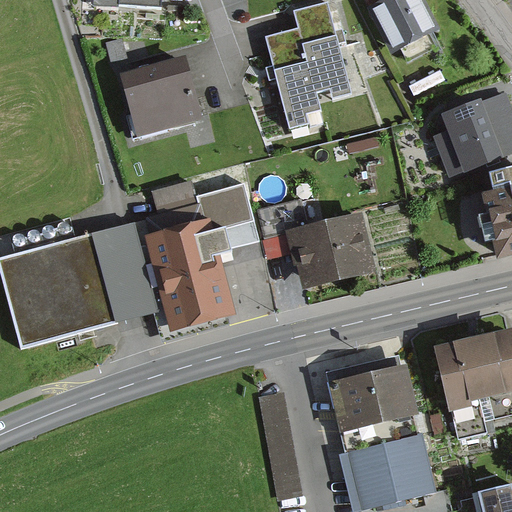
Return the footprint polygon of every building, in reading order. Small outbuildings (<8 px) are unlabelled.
[(363,0),(368,10),(387,0),(363,0)] [(422,0),(387,0),(368,10),(392,57),(439,33),(422,0)] [(299,31),(316,95),(330,92),(333,102),(353,97),(328,4),(294,13),(299,31)] [(321,112),(316,95),(299,31),(265,40),(290,132),(309,127),(306,116),(321,112)] [(189,64),(123,81),(138,138),(204,121),(189,64)] [(511,154),(511,121),(503,95),(444,116),(449,132),(436,137),(450,177),(511,154)] [(499,194),(478,199),(490,253),(511,248),(511,174),(495,179),(499,194)] [(153,193),(159,215),(199,204),(192,182),(153,193)] [(363,216),(287,233),(295,269),(299,268),(304,292),(376,276),(363,216)] [(221,224),(159,241),(184,331),(246,314),(221,224)] [(86,241),(0,262),(0,284),(17,350),(108,327),(86,241)] [(511,340),(445,358),(459,412),(511,398),(511,340)] [(424,369),(343,386),(369,511),(393,511),(451,500),(424,369)] [(284,394),(260,399),(279,502),(303,498),(284,394)] [(455,418),(459,441),(489,435),(484,412),(455,418)] [(511,511),(511,489),(477,497),(480,511),(511,511)]
